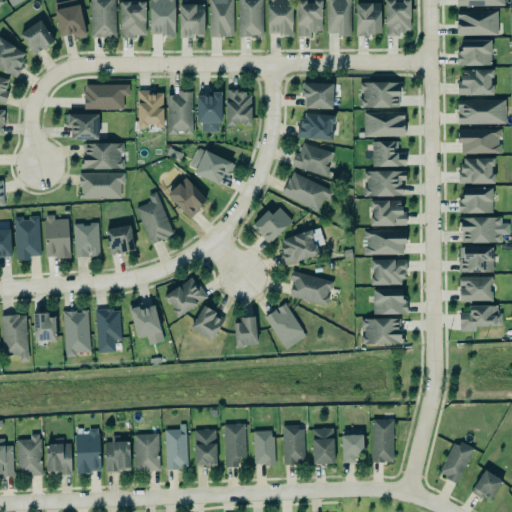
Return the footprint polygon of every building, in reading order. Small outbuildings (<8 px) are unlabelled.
[(112,36),(112,31),(111,0),(86,0),(87,37),(92,36),(97,36),(98,36),(98,37),(103,37),(103,36),(109,36),(112,36)] [(144,0),(147,30),(161,29),(161,37),(176,36),(173,0),(144,0)] [(231,0),(229,0),(208,0),(208,37),(232,37),(231,0)] [(262,38),(262,0),(239,0),(237,0),(237,37),(262,38)] [(291,0),(266,0),(267,35),(292,35),(291,0)] [(349,0),(325,0),(326,36),(350,35),(349,0)] [(381,0),(382,35),(395,35),(395,32),(401,32),(401,29),(407,29),(406,0),(399,0),(399,1),(391,1),(391,0),(381,0)] [(51,6),(58,35),(82,30),(75,1),(51,6)] [(320,1),(295,2),(296,35),(321,34),(320,1)] [(352,2),(369,2),(377,2),(377,31),(370,31),(370,33),(366,33),(366,35),(352,36),(352,2)] [(145,37),(144,3),(119,3),(119,37),(145,37)] [(203,37),(203,5),(178,5),(178,37),(203,37)] [(453,11),(453,35),(494,35),(494,10),(453,11)] [(31,54),(51,39),(37,18),(16,33),(31,54)] [(13,79),(0,70),(0,38),(21,52),(18,56),(22,59),(19,63),(22,65),(13,79)] [(458,40),(486,40),(486,64),(453,65),(453,52),(455,52),(455,50),(458,50),(458,40)] [(458,69),(470,69),(470,68),(489,68),(489,76),(486,76),(486,84),(489,84),(489,94),(453,94),(453,81),(456,81),(456,75),(459,75),(458,69)] [(0,103),(4,105),(8,92),(4,91),(7,80),(0,77),(0,103)] [(300,107),(328,108),(329,82),(298,81),(298,89),(297,89),(297,95),(301,96),(300,107)] [(355,82),(367,82),(368,81),(384,81),(385,81),(395,82),(395,107),(355,107),(355,98),(359,98),(359,90),(355,90),(355,82)] [(119,108),(119,94),(126,94),(125,83),(82,83),(82,91),(80,91),(80,108),(119,108)] [(163,94),(174,93),(174,89),(189,89),(189,134),(180,134),(180,131),(174,131),(174,134),(164,134),(163,94)] [(137,128),(162,127),(162,92),(136,92),(137,128)] [(250,92),(224,92),(225,126),(250,126),(250,92)] [(220,94),(195,95),(196,123),(200,123),(201,133),(218,133),(218,124),(221,124),(220,94)] [(453,99),(454,124),(502,123),(502,99),(453,99)] [(360,112),(400,111),(401,136),(360,136),(360,112)] [(298,139),(332,141),(333,115),(299,114),(298,139)] [(68,140),(97,140),(97,115),(69,115),(68,140)] [(453,130),(497,129),(497,136),(493,136),(493,145),(496,144),(496,152),(457,154),(457,142),(453,142),(453,130)] [(84,142),(99,138),(124,140),(122,170),(78,167),(79,151),(84,142)] [(396,141),(370,142),(371,167),(405,167),(404,154),(396,154),(396,141)] [(295,154),(297,147),(299,142),(330,152),(327,162),(324,161),(322,166),(325,167),(322,177),(287,165),(291,152),(295,154)] [(215,183),(220,173),(225,175),(231,163),(228,162),(229,161),(201,148),(190,171),(215,183)] [(454,170),(456,170),(456,163),(459,163),(459,157),(490,157),(490,165),(487,165),(487,173),(490,173),(490,183),(454,183),(454,170)] [(403,171),(363,172),(363,197),(403,196),(403,171)] [(277,193),(313,211),(320,197),(326,200),(330,191),(289,172),(286,178),(285,177),(277,193)] [(123,173),(78,174),(78,199),(119,199),(119,184),(123,184),(123,173)] [(169,191),(191,217),(198,211),(193,204),(202,197),(186,177),(169,191)] [(491,188),(458,189),(458,214),(491,213),(491,188)] [(149,202),(135,208),(149,245),(172,236),(155,192),(146,196),(149,202)] [(369,226),(403,226),(403,200),(369,201),(369,226)] [(267,211),(250,226),(267,244),(291,222),(278,208),(270,215),(267,211)] [(18,216),(19,219),(25,219),(25,216),(35,215),(37,255),(26,255),(26,259),(13,260),(10,217),(18,216)] [(44,216),(52,215),(52,220),(66,219),(69,258),(60,259),(60,258),(55,258),(55,257),(44,257),(42,220),(44,220),(44,216)] [(454,217),(454,227),(457,227),(457,231),(458,231),(458,242),(497,242),(497,233),(494,233),(494,225),(497,225),(497,217),(484,217),(484,216),(467,216),(466,217),(454,217)] [(79,222),(79,225),(86,224),(86,222),(94,222),(97,255),(87,256),(87,252),(84,252),(84,256),(71,257),(69,223),(79,222)] [(106,253),(102,228),(126,224),(131,248),(106,253)] [(278,239),(280,244),(277,245),(279,252),(277,252),(280,264),(315,253),(313,247),(322,244),(316,227),(308,230),(307,229),(288,235),(289,235),(278,239)] [(0,228),(6,228),(8,255),(0,255),(0,228)] [(362,255),(403,256),(404,231),(363,230),(362,255)] [(491,247),(457,248),(458,273),(492,272),(491,247)] [(366,259),(403,258),(404,274),(400,274),(400,278),(395,278),(396,284),(367,284),(367,277),(370,277),(369,271),(366,271),(366,259)] [(288,297),(326,305),(331,281),(290,272),(289,280),(291,281),(288,297)] [(455,277),(488,276),(488,284),(486,284),(486,291),(488,291),(489,301),(456,302),(455,288),(460,288),(460,286),(455,286),(455,277)] [(163,296),(177,318),(205,300),(191,278),(163,296)] [(368,289),(397,288),(397,295),(400,295),(400,300),(403,300),(403,313),(369,314),(368,289)] [(128,306),(136,335),(147,332),(150,343),(161,340),(157,329),(162,328),(153,299),(128,306)] [(260,316),(272,309),(274,313),(277,311),(274,307),(281,303),(299,330),(299,331),(303,336),(282,350),(260,316)] [(498,306),(468,307),(468,312),(458,313),(459,332),(475,331),(475,327),(499,326),(498,306)] [(189,330),(211,341),(223,319),(201,307),(189,330)] [(91,309),(109,308),(109,311),(116,310),(117,338),(111,339),(112,351),(94,352),(91,309)] [(59,311),(72,310),(72,312),(78,312),(78,310),(84,309),(87,351),(72,352),(73,356),(62,357),(59,311)] [(29,313),(36,312),(44,312),(45,316),(52,316),(53,341),(45,341),(45,338),(31,339),(29,313)] [(0,314),(15,314),(15,316),(22,315),(26,360),(16,361),(15,353),(0,355),(0,314)] [(236,317),(245,315),(252,315),(254,343),(240,344),(240,346),(232,347),(230,322),(237,321),(236,317)] [(360,345),(401,344),(401,331),(399,331),(398,319),(360,319),(360,345)] [(392,419),(371,419),(370,463),(392,463),(392,419)] [(162,431),(164,468),(185,467),(183,423),(178,423),(178,430),(162,431)] [(220,424),(223,468),(236,467),(236,460),(244,459),(242,423),(220,424)] [(281,427),(282,465),(304,465),(302,426),(281,427)] [(188,429),(190,465),(214,464),(213,427),(188,429)] [(309,429),(312,463),(333,461),(330,427),(309,429)] [(99,472),(98,429),(87,429),(87,434),(74,435),(75,473),(99,472)] [(251,432),(252,465),(273,465),(272,431),(251,432)] [(38,475),(37,438),(35,438),(35,433),(26,433),(26,438),(12,439),(14,476),(38,475)] [(131,470),(129,434),(154,433),(155,469),(131,470)] [(338,462),(338,435),(359,434),(359,453),(353,454),(354,457),(351,457),(351,462),(338,462)] [(103,442),(104,472),(129,472),(128,442),(119,442),(119,436),(110,436),(110,442),(103,442)] [(11,446),(3,446),(3,439),(0,438),(0,475),(12,475),(11,446)] [(437,474),(456,484),(472,450),(453,441),(437,474)] [(70,444),(45,445),(46,474),(70,474),(70,444)] [(476,498),(479,495),(481,497),(482,495),(486,498),(498,481),(481,469),(469,486),(469,487),(466,491),(476,498)]
